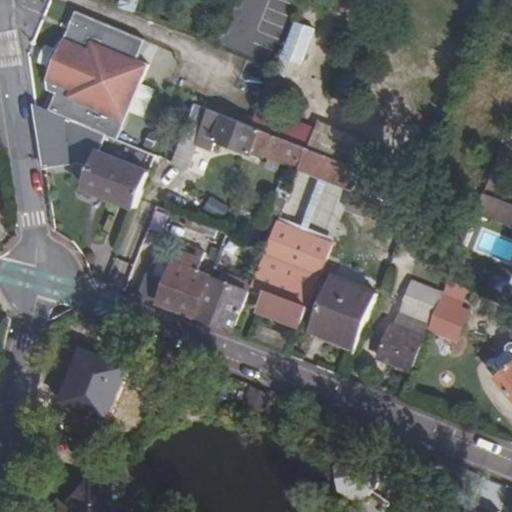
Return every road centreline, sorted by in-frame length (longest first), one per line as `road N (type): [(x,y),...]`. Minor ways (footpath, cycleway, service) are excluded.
road 1 (residential): [(40,277),(511,469)]
road 2 (residential): [(0,6),(40,277)]
road 3 (residential): [(0,450),(40,277)]
